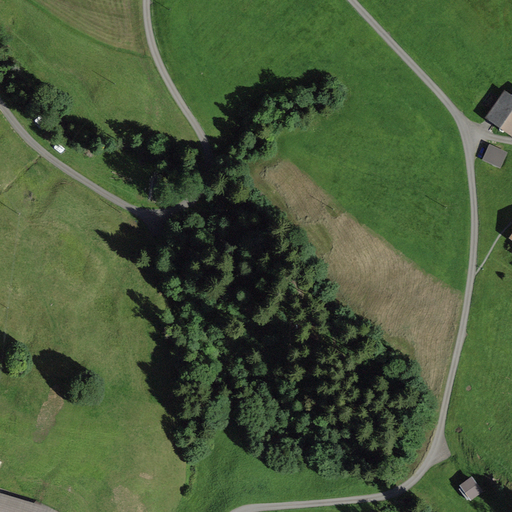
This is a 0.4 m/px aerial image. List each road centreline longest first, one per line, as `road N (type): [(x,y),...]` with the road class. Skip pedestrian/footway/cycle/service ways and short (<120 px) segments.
road 1 (unclassified): [(353,0),(461,122),(475,227),(471,281),(431,450),(406,484),(379,495),(239,511)]
road 2 (unclassified): [(0,101),(40,144),(135,211),(185,210),(204,191),(211,154),(158,67),(153,0)]
